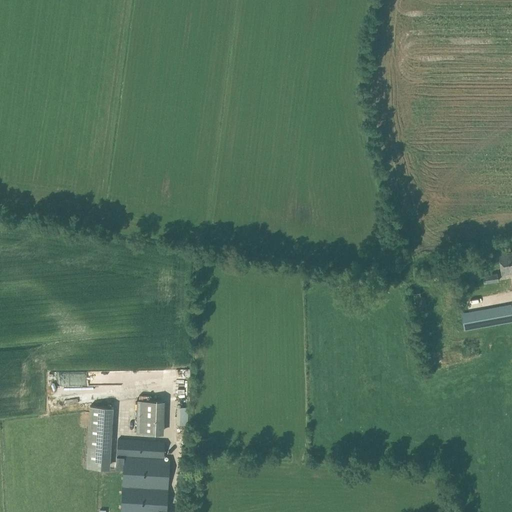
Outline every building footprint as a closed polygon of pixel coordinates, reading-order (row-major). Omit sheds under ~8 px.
[(499,281),(511,280),(511,268),(499,269),(499,281)] [(423,292),(414,294),(417,309),(427,307),(423,292)] [(511,310),(511,305),(461,314),(464,331),(511,322),(511,310)] [(136,431),(160,432),(161,400),(137,399),(136,431)] [(187,408),(177,407),(176,444),(186,444),(187,408)] [(116,438),(115,454),(123,455),(120,511),(166,511),(169,457),(163,457),(164,440),(116,438)] [(87,467),(107,469),(108,447),(88,446),(87,467)]
